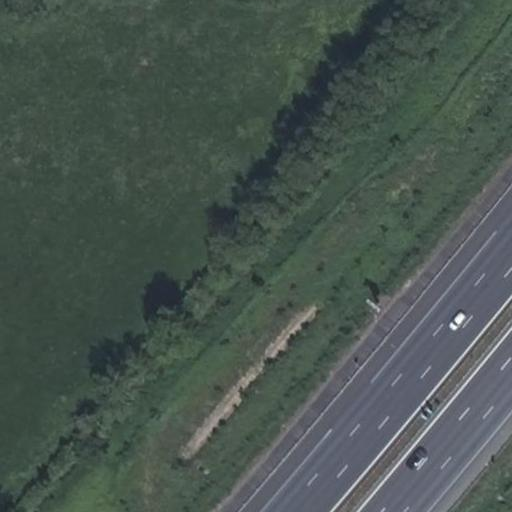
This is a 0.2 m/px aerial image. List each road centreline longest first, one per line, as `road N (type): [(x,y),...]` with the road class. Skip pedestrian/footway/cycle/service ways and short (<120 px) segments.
road 1 (motorway): [(511,255),(296,511)]
road 2 (motorway): [(405,511),(511,385)]
